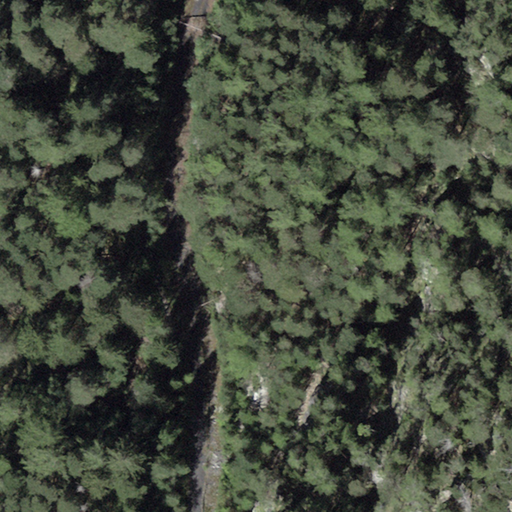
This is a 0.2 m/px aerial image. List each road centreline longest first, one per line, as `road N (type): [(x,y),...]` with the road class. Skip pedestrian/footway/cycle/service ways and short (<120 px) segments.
road 1 (track): [(200,0),(177,55),(172,164),(206,361)]
road 2 (primary): [(511,228),(483,349),(426,511)]
road 3 (track): [(206,361),(199,511)]
